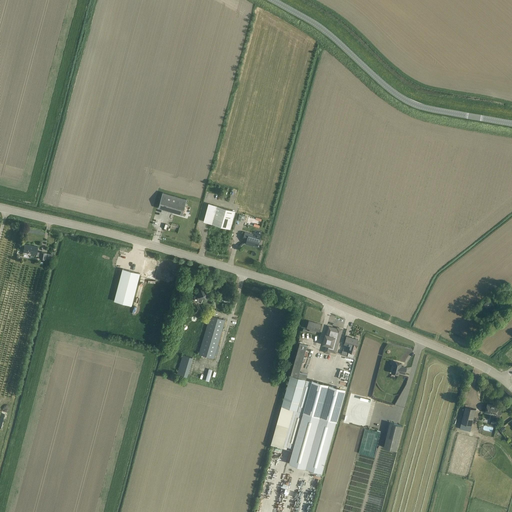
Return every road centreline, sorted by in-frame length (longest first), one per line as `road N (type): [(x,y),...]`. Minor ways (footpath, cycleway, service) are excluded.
road 1 (unclassified): [(469,361),(287,286),(0,207)]
road 2 (unclassified): [(511,123),(408,101),(334,37),(273,0)]
